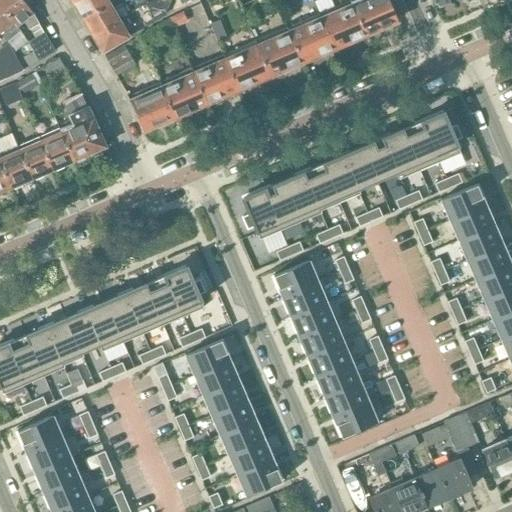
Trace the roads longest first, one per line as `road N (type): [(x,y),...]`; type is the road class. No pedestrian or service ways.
road 1 (residential): [(194,173),(336,511)]
road 2 (residential): [(194,173),(438,66)]
road 3 (residential): [(48,0),(148,192)]
road 4 (residential): [(0,257),(148,192)]
road 5 (residential): [(511,176),(459,57)]
